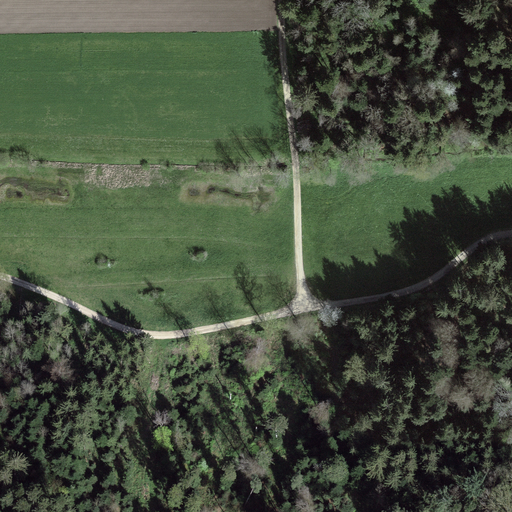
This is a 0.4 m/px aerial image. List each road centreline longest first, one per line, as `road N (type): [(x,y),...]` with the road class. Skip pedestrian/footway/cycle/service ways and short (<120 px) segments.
road 1 (track): [(305,306),(177,326),(128,318),(0,274)]
road 2 (track): [(305,306),(282,0)]
road 3 (track): [(511,232),(485,239),(416,288),(305,306)]
